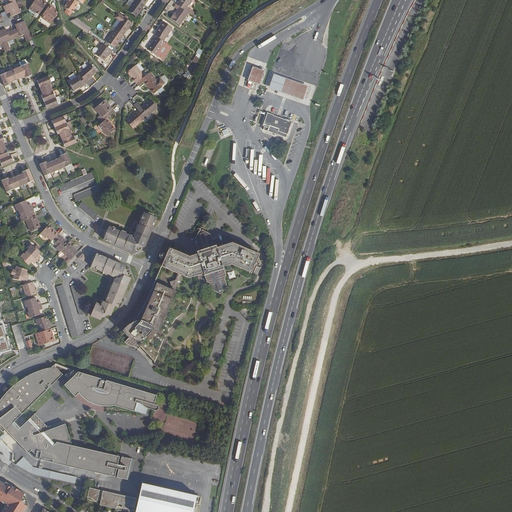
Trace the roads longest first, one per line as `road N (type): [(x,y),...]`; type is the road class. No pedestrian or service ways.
road 1 (trunk): [(246,511),(295,291),(347,129),(401,0)]
road 2 (track): [(263,511),(314,289),(329,272),(350,262),(511,243)]
road 3 (secondary): [(323,1),(233,59),(147,267)]
road 4 (trunk): [(378,0),(276,293)]
road 5 (track): [(361,261),(331,305),(288,511)]
road 6 (trunk): [(276,293),(227,511)]
road 7 (residential): [(16,126),(58,219),(147,267)]
road 8 (residential): [(16,126),(96,90),(161,0)]
